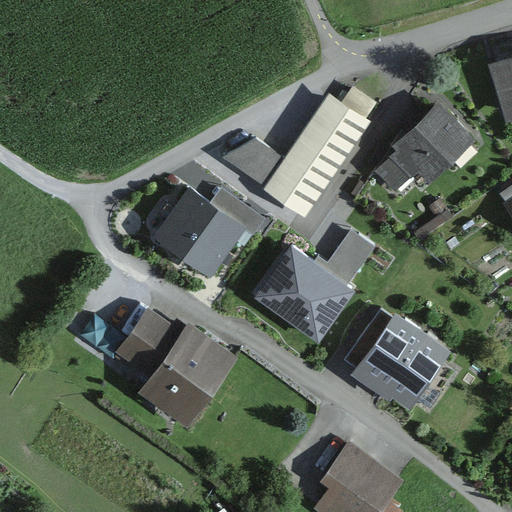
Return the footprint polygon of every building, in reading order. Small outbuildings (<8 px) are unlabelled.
[(511,113),(511,49),(488,57),(506,116),(511,113)] [(222,152),(264,181),(262,184),(303,213),(371,117),(366,113),(376,99),(352,82),(342,97),(329,88),(284,153),(256,134),(222,152)] [(391,138),(396,144),(373,165),(395,189),(418,167),(427,178),(474,135),(437,96),(391,138)] [(212,194),(189,179),(152,230),(210,271),(243,225),(252,231),(265,214),(220,182),(212,194)] [(511,179),(499,189),(506,199),(503,200),(511,213),(511,179)] [(453,214),(440,196),(428,204),(435,215),(413,230),(419,238),(453,214)] [(314,255),(290,238),(253,289),(319,336),(356,285),(349,280),(376,243),(350,225),(328,256),(318,250),(314,255)] [(188,314),(180,325),(147,301),(114,347),(147,371),(137,385),(187,421),(238,350),(188,314)] [(409,402),(451,345),(395,304),(349,366),(389,395),(392,390),(409,402)] [(403,507),(389,497),(404,477),(348,436),(319,475),(329,482),(313,504),(323,511),(406,511),(402,508),(403,507)]
